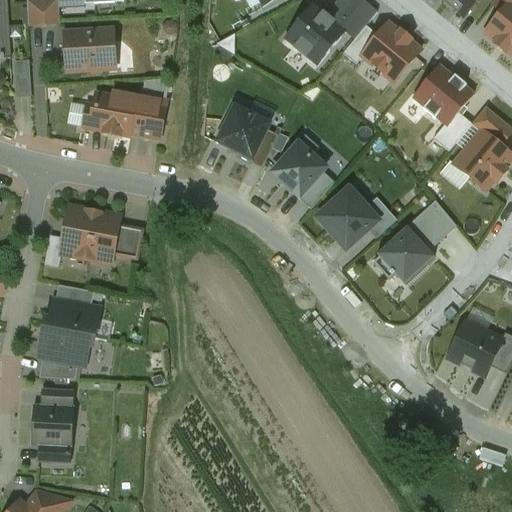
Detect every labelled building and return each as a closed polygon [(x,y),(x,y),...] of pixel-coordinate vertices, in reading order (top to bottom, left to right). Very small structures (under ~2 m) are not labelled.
[(0,0),(0,61),(10,61),(6,0),(0,0)] [(254,0),(261,11),(283,0),(254,0)] [(511,0),(482,38),(511,62),(511,0)] [(58,1),(26,3),(28,28),(59,26),(58,1)] [(342,34),(313,9),(287,41),(316,65),(342,34)] [(389,24),(359,59),(393,88),(423,53),(389,24)] [(112,33),(64,36),(67,75),(89,73),(92,76),(100,75),(102,73),(115,72),(112,33)] [(31,61),(18,61),(20,96),(33,95),(31,61)] [(142,101),(119,96),(113,100),(97,97),(94,110),(87,109),(83,130),(103,133),(103,135),(119,138),(120,136),(128,138),(128,136),(144,139),(150,107),(141,106),(142,101)] [(155,120),(153,116),(155,104),(151,103),(150,107),(144,139),(158,141),(161,121),(155,120)] [(164,106),(155,104),(153,116),(155,120),(161,121),(164,106)] [(233,105),(214,146),(253,164),(272,124),(233,105)] [(511,166),(511,157),(480,131),(450,166),(486,197),(511,166)] [(270,177),(299,203),(328,170),(298,144),(270,177)] [(381,224),(348,185),(314,214),(346,253),(381,224)] [(439,203),(419,218),(436,241),(456,227),(439,203)] [(119,220),(69,211),(63,241),(61,256),(111,265),(112,258),(118,228),(119,220)] [(144,233),(118,228),(112,258),(138,262),(144,233)] [(378,255),(406,286),(434,261),(406,229),(378,255)] [(63,241),(50,238),(44,268),(58,270),(61,256),(63,241)] [(93,294),(58,288),(55,303),(91,309),(93,294)] [(55,303),(53,302),(48,331),(44,330),(44,331),(94,341),(100,311),(91,309),(55,303)] [(465,322),(446,361),(486,381),(505,342),(465,322)] [(94,341),(44,331),(38,361),(42,362),(77,368),(85,369),(90,341),(94,341)] [(77,368),(42,362),(39,380),(75,382),(77,368)] [(74,394),(42,392),(41,408),(73,410),(74,394)] [(41,408),(33,408),(31,448),(39,449),(71,450),(72,450),(74,410),(41,408)] [(71,450),(39,449),(38,464),(70,466),(71,450)] [(64,511),(71,504),(36,494),(25,508),(30,511),(64,511)] [(30,511),(25,508),(20,503),(11,511),(30,511)]
